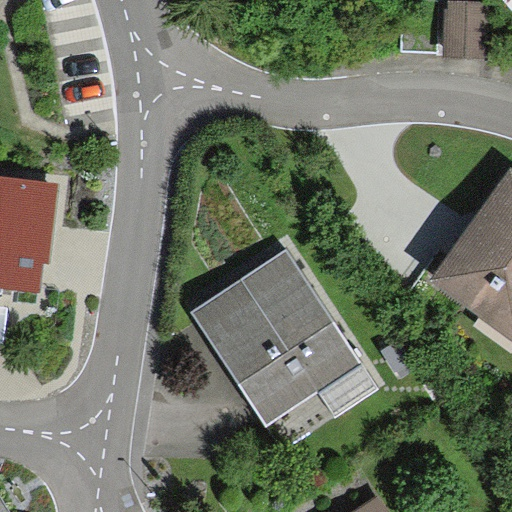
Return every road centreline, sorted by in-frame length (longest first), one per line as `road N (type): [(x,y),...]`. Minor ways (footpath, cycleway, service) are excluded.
road 1 (residential): [(144,78),(329,105),(434,100),(511,113)]
road 2 (residential): [(144,78),(145,163),(108,433)]
